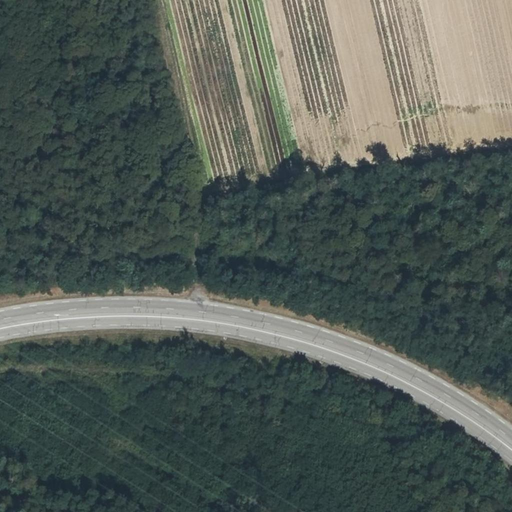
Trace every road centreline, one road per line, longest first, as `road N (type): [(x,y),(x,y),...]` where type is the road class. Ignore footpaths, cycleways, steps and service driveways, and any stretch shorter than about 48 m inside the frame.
road 1 (track): [(0,370),(146,374),(356,420),(490,511)]
road 2 (primary): [(16,325),(140,316),(261,331),(379,370),(479,425)]
road 3 (track): [(44,367),(49,394),(225,511)]
